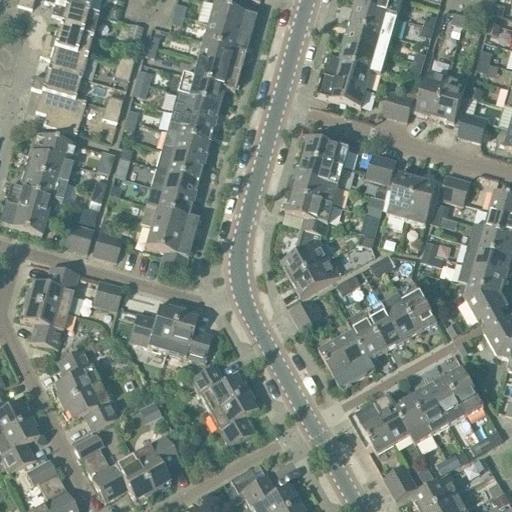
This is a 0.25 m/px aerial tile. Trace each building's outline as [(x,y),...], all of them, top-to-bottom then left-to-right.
[(34,2),(26,0),(18,0),(16,9),(31,13),(34,2)] [(87,16),(91,0),(44,0),(43,6),(53,9),(54,8),(87,17),(87,16)] [(397,22),(402,3),(392,0),(356,0),(354,9),(397,22)] [(173,17),(183,20),(186,10),(176,7),(173,17)] [(207,27),(249,39),(255,19),(212,7),(207,27)] [(506,10),(495,7),(492,18),(502,21),(506,10)] [(59,31),(91,40),(97,19),(87,16),(87,17),(54,8),(53,9),(50,19),(61,22),(59,31)] [(392,40),(397,22),(354,9),(349,29),(392,40)] [(183,20),(173,17),(170,27),(180,30),(183,20)] [(464,20),(454,17),(451,27),(452,27),(448,41),(458,44),(461,30),(464,20)] [(423,29),(433,32),(436,22),(426,19),(423,29)] [(474,23),(464,20),(461,30),(471,33),(474,23)] [(207,27),(202,45),(244,57),(249,39),(207,27)] [(499,30),(489,27),(487,37),(497,40),(499,30)] [(137,52),(143,32),(130,28),(125,49),(137,52)] [(386,59),(392,40),(349,29),(344,47),(386,59)] [(433,32),(423,29),(421,39),(431,41),(433,32)] [(85,61),(91,40),(59,31),(56,41),(45,38),(42,49),(85,61)] [(145,50),(155,52),(158,42),(148,39),(145,50)] [(202,45),(196,64),(239,75),(244,57),(202,45)] [(381,77),(386,59),(344,47),(339,64),(328,61),(328,62),(381,77)] [(80,82),(85,61),(42,49),(39,60),(49,63),(47,73),(80,82)] [(145,50),(143,59),(153,62),(155,52),(145,50)] [(479,64),(489,67),(491,58),(481,55),(479,64)] [(413,66),(423,69),(426,59),(416,56),(413,66)] [(116,70),(131,74),(134,63),(119,59),(116,70)] [(328,62),(323,80),(366,92),(371,75),(381,78),(381,77),(328,62)] [(234,94),(239,75),(196,64),(191,81),(181,78),(181,80),(234,94)] [(489,67),(479,64),(476,74),(486,77),(489,67)] [(423,69),(413,66),(410,75),(420,78),(423,69)] [(131,74),(116,70),(113,81),(128,85),(131,74)] [(74,102),(80,82),(47,73),(44,82),(34,79),(30,92),(41,95),(41,94),(74,103),(74,102)] [(435,122),(447,79),(428,73),(416,116),(435,122)] [(135,86),(148,90),(152,77),(139,74),(135,86)] [(447,79),(435,122),(454,127),(466,84),(447,79)] [(181,80),(176,97),(219,109),(224,92),(233,95),(234,94),(181,80)] [(366,92),(323,80),(318,100),(360,112),(366,92)] [(148,90),(135,86),(132,99),(145,102),(148,90)] [(402,98),(395,122),(407,126),(416,94),(407,91),(405,99),(402,98)] [(468,101),(478,104),(481,94),(471,91),(468,101)] [(41,94),(41,95),(35,115),(46,118),(43,129),(76,138),(85,105),(74,102),(74,103),(41,94)] [(395,122),(402,98),(390,95),(383,119),(395,122)] [(176,97),(171,116),(214,128),(219,109),(176,97)] [(104,111),(119,116),(122,104),(107,100),(104,111)] [(119,116),(104,111),(101,122),(116,126),(119,116)] [(125,123),(135,126),(138,116),(128,113),(125,123)] [(171,116),(165,135),(208,147),(214,128),(171,116)] [(469,143),(476,119),(464,116),(457,140),(469,143)] [(476,119),(469,143),(481,147),(488,123),(476,119)] [(135,126),(125,123),(122,133),(132,136),(135,126)] [(320,144),(308,141),(306,140),(300,160),(344,172),(349,152),(340,150),(343,139),(323,134),(320,144)] [(165,135),(160,153),(203,165),(208,147),(165,135)] [(34,137),(29,156),(72,168),(77,149),(34,137)] [(119,161),(129,164),(132,153),(122,151),(119,161)] [(198,184),(203,165),(160,153),(155,171),(198,184)] [(29,156),(24,174),(66,187),(72,168),(29,156)] [(101,166),(110,169),(113,159),(103,156),(101,166)] [(377,185),(384,162),(372,159),(366,182),(377,185)] [(300,160),(295,178),(339,190),(344,172),(300,160)] [(129,164),(119,161),(116,171),(126,174),(129,164)] [(384,162),(377,185),(389,189),(396,165),(384,162)] [(192,202),(198,184),(155,171),(150,190),(192,202)] [(61,205),(66,187),(24,174),(19,192),(9,189),(8,190),(61,205)] [(386,219),(406,225),(418,182),(399,177),(386,219)] [(333,209),(339,190),(295,178),(290,197),(333,209)] [(451,206),(458,182),(446,179),(439,203),(451,206)] [(406,225),(425,231),(437,188),(418,182),(406,225)] [(458,182),(451,206),(463,210),(470,185),(458,182)] [(92,194),(102,197),(105,186),(95,183),(92,194)] [(108,198),(118,201),(122,191),(111,188),(108,198)] [(8,190),(3,208),(46,220),(50,203),(61,206),(61,205),(8,190)] [(150,190),(144,209),(154,212),(187,221),(192,202),(150,190)] [(375,201),(385,203),(387,194),(377,191),(375,201)] [(102,197),(92,194),(90,204),(100,207),(102,197)] [(489,215),(511,221),(511,200),(495,196),(489,215)] [(328,228),(333,209),(290,197),(284,216),(303,221),(328,228)] [(385,203),(375,201),(372,211),(382,214),(385,203)] [(46,220),(3,208),(0,219),(0,228),(40,240),(46,220)] [(435,218),(445,221),(448,211),(438,208),(435,218)] [(144,209),(139,227),(149,230),(192,242),(197,224),(187,221),(154,212),(144,209)] [(511,241),(511,221),(489,215),(484,232),(474,229),(474,231),(511,241)] [(360,238),(363,239),(373,242),(379,221),(367,217),(360,238)] [(445,221),(435,218),(432,228),(442,231),(445,221)] [(303,221),(300,233),(292,260),(281,267),(290,284),(329,263),(319,245),(321,239),(324,240),(328,228),(303,221)] [(91,259),(103,263),(103,262),(110,239),(112,229),(100,226),(98,235),(91,259)] [(73,254),(80,230),(68,227),(62,251),(73,254)] [(80,230),(73,254),(85,258),(92,234),(80,230)] [(183,273),(192,242),(149,230),(144,249),(163,254),(160,266),(183,273)] [(511,241),(474,231),(468,249),(511,261),(511,259),(511,241)] [(103,263),(115,266),(122,242),(110,239),(103,262),(103,263)] [(373,242),(363,239),(360,249),(370,252),(373,242)] [(424,256),(434,259),(437,249),(427,246),(424,256)] [(468,249),(463,267),(506,280),(511,261),(468,249)] [(434,259),(424,256),(422,266),(431,269),(434,259)] [(379,265),(384,274),(393,269),(388,260),(379,265)] [(300,302),(339,280),(329,263),(290,284),(300,302)] [(384,274),(379,265),(370,270),(375,279),(384,274)] [(501,298),(506,280),(463,267),(458,286),(501,298)] [(77,279),(49,272),(44,289),(29,285),(24,305),(66,317),(77,279)] [(345,284),(350,293),(360,288),(354,279),(345,284)] [(350,293),(345,284),(336,289),(342,298),(350,293)] [(103,313),(110,289),(98,285),(91,309),(103,313)] [(478,328),(482,326),(482,325),(485,331),(488,334),(505,325),(503,321),(500,315),(508,311),(501,298),(458,286),(458,287),(468,290),(464,303),(478,328)] [(437,327),(415,288),(398,298),(419,337),(437,327)] [(110,289),(103,313),(115,316),(122,292),(110,289)] [(398,298),(381,308),(403,346),(419,337),(398,298)] [(295,326),(317,314),(311,303),(289,315),(295,326)] [(66,317),(24,305),(18,324),(33,328),(28,346),(56,354),(66,317)] [(165,357),(178,314),(159,308),(155,323),(136,318),(128,346),(165,357)] [(381,308),(364,317),(386,356),(403,346),(381,308)] [(178,314),(165,357),(202,368),(211,339),(192,334),(196,319),(178,314)] [(317,314),(295,326),(301,337),(323,325),(317,314)] [(364,317),(347,327),(374,374),(375,374),(370,365),(386,356),(364,317)] [(511,320),(505,325),(488,334),(483,337),(497,361),(510,365),(507,375),(508,375),(511,362),(511,320)] [(358,384),(374,374),(347,327),(346,327),(351,336),(336,345),(358,384)] [(456,327),(447,332),(450,339),(452,342),(462,337),(456,327)] [(358,384),(336,345),(318,355),(340,394),(358,384)] [(457,351),(463,361),(472,355),(466,345),(457,351)] [(59,407),(99,388),(82,354),(56,367),(64,383),(50,390),(59,407)] [(208,418),(247,396),(238,379),(224,387),(215,370),(189,384),(208,418)] [(484,411),(462,372),(444,382),(466,421),(484,411)] [(444,382),(428,391),(449,430),(466,421),(444,382)] [(99,388),(59,407),(68,426),(82,419),(91,436),(116,423),(99,388)] [(428,391),(411,400),(433,439),(449,430),(428,391)] [(247,396),(208,418),(227,451),(252,437),(243,421),(257,414),(247,396)] [(0,438),(30,424),(21,406),(7,413),(0,397),(0,438)] [(416,449),(433,439),(411,400),(396,409),(390,400),(389,401),(416,449)] [(389,401),(373,410),(394,449),(410,440),(415,449),(416,449),(389,401)] [(394,449),(373,410),(355,420),(377,458),(394,449)] [(30,424),(0,438),(0,462),(7,478),(33,465),(25,448),(39,441),(30,424)] [(95,439),(72,451),(103,507),(127,494),(134,507),(152,498),(130,459),(108,472),(97,453),(102,451),(95,439)] [(130,459),(152,498),(169,488),(162,475),(178,466),(164,440),(130,459)] [(479,445),(484,454),(493,449),(488,440),(479,445)] [(484,454),(479,445),(470,450),(475,459),(484,454)] [(446,463),(451,473),(460,468),(455,458),(446,463)] [(480,475),(488,470),(483,461),(475,466),(480,475)] [(451,473),(446,463),(437,469),(442,478),(451,473)] [(74,511),(54,476),(48,466),(26,479),(32,490),(37,488),(47,506),(36,511),(74,511)] [(390,493),(411,481),(405,470),(383,482),(390,493)] [(250,511),(288,511),(298,506),(288,489),(275,497),(266,480),(257,485),(251,473),(230,485),(232,489),(226,493),(234,508),(245,502),(250,511)] [(450,480),(414,500),(411,501),(416,511),(433,511),(460,497),(450,480)] [(411,481),(390,493),(396,504),(417,492),(411,481)] [(493,500),(502,495),(497,486),(488,491),(493,500)] [(502,495),(493,500),(498,509),(499,511),(509,507),(502,495)] [(433,511),(468,511),(460,497),(433,511)]
